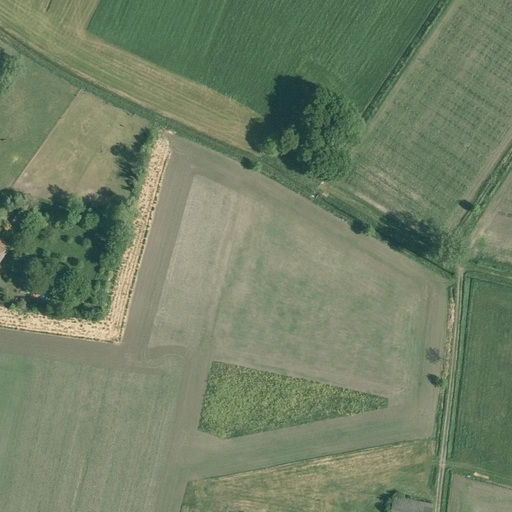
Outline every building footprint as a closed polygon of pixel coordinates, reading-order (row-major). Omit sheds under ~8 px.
[(23,230),(29,221),(18,214),(12,222),(23,230)] [(47,230),(50,223),(41,220),(39,228),(47,230)] [(0,262),(10,247),(0,239),(0,262)] [(394,511),(434,511),(436,502),(396,498),(394,511)] [(389,511),(338,503),(336,511),(389,511)]
